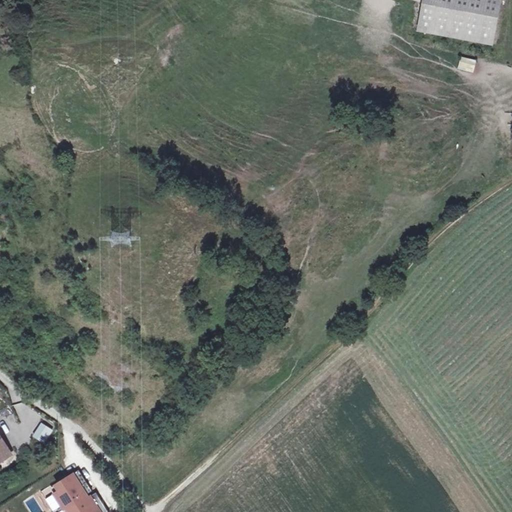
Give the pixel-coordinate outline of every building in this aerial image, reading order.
[(493,44),(500,0),(424,0),(418,30),(493,44)] [(457,69),(474,73),(476,60),(460,56),(457,69)] [(0,462),(12,455),(0,435),(0,462)] [(100,511),(74,472),(50,487),(65,511),(100,511)] [(23,502),(29,511),(43,511),(33,496),(23,502)]
